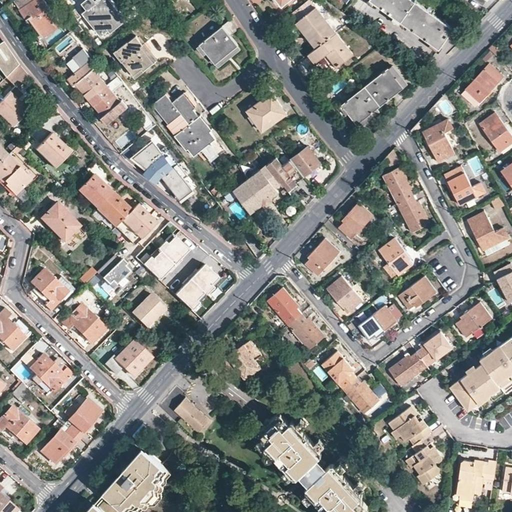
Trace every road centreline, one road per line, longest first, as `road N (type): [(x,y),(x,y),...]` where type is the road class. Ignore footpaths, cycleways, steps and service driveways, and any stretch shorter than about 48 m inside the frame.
road 1 (residential): [(0,19),(117,165),(256,279)]
road 2 (residential): [(363,355),(376,357),(467,291),(473,268),(397,126)]
road 3 (residential): [(0,212),(23,241),(15,295),(134,412)]
road 4 (residential): [(134,412),(256,279)]
road 5 (residential): [(397,126),(511,5)]
road 6 (residential): [(274,57),(360,166)]
road 7 (residential): [(363,355),(280,254)]
